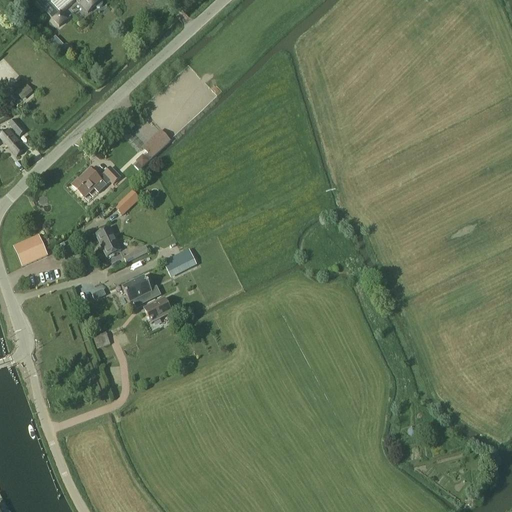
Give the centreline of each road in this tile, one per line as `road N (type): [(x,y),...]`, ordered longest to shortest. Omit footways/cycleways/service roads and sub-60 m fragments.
road 1 (unclassified): [(0,208),(224,0)]
road 2 (unclassified): [(82,511),(21,354)]
